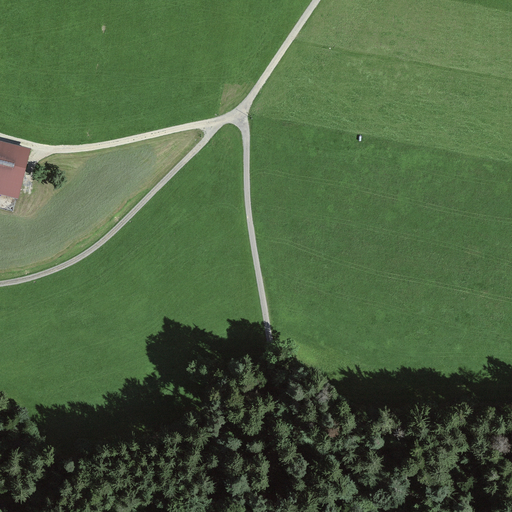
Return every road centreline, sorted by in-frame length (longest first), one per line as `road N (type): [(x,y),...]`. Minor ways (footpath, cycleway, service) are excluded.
road 1 (track): [(440,511),(336,462),(285,409),(238,115)]
road 2 (track): [(0,285),(87,255),(218,123),(238,115),(316,0)]
road 3 (track): [(218,123),(88,149),(46,149),(0,136)]
